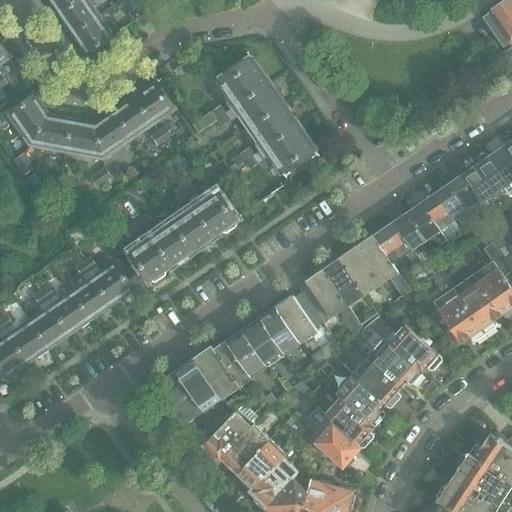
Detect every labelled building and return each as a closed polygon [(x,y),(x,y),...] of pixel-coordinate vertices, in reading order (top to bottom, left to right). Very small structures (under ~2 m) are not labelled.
[(47,0),(51,5),(54,6),(59,15),(80,0),(47,0)] [(89,0),(80,0),(59,15),(61,17),(61,19),(65,25),(67,26),(73,34),(100,16),(89,0)] [(511,0),(508,0),(483,18),(503,47),(511,41),(511,0)] [(140,8),(131,14),(136,21),(144,15),(140,8)] [(108,31),(110,29),(100,16),(73,34),(75,37),(75,39),(78,45),(81,46),(87,55),(112,37),(108,31)] [(0,76),(1,75),(0,73),(0,66),(10,59),(0,44),(0,76)] [(511,47),(503,54),(505,56),(504,57),(506,59),(510,65),(511,63),(511,47)] [(247,53),(249,55),(218,77),(217,75),(216,76),(231,98),(228,103),(232,109),(269,83),(263,75),(263,72),(259,66),(257,65),(248,53),(247,53)] [(269,83),(232,109),(247,130),(284,104),(269,83)] [(135,98),(153,123),(159,119),(161,121),(175,112),(156,84),(135,98)] [(49,116),(47,112),(36,96),(8,116),(18,130),(21,129),(31,144),(49,116)] [(135,98),(115,111),(134,139),(148,130),(146,127),(153,123),(135,98)] [(247,130),(261,151),(298,126),(284,104),(247,130)] [(222,108),(214,114),(217,119),(226,113),(222,108)] [(96,125),(103,157),(118,147),(120,149),(134,139),(115,111),(96,125)] [(226,113),(217,119),(223,128),(232,122),(226,113)] [(50,147),(49,150),(66,153),(73,120),(49,116),(31,144),(50,147)] [(73,120),(66,153),(84,157),(84,154),(103,157),(96,125),(73,120)] [(254,156),(246,161),(251,168),(266,158),(272,158),(286,179),(287,178),(286,176),(316,156),(317,155),(318,157),(319,156),(311,144),(311,141),(307,135),(304,134),(298,126),(261,151),(254,156)] [(159,132),(165,140),(171,136),(166,127),(159,132)] [(159,132),(152,137),(158,145),(165,140),(159,132)] [(511,158),(504,147),(490,156),(509,184),(511,181),(511,158)] [(241,154),(246,161),(254,156),(250,149),(241,154)] [(24,155),(16,161),(21,167),(29,162),(24,155)] [(490,156),(476,166),(501,203),(509,198),(502,188),(509,184),(490,156)] [(29,162),(21,167),(26,174),(34,168),(29,162)] [(476,166),(463,175),(481,203),(487,198),(494,208),(501,203),(476,166)] [(98,174),(104,182),(111,177),(105,169),(98,174)] [(35,174),(29,178),(35,186),(41,182),(35,174)] [(98,174),(91,179),(97,187),(104,182),(98,174)] [(463,175),(449,185),(474,222),(488,213),(481,203),(463,175)] [(449,185),(435,194),(453,222),(460,218),(466,227),(474,222),(449,185)] [(183,191),(189,199),(196,194),(190,186),(183,191)] [(183,191),(177,195),(182,204),(189,199),(183,191)] [(239,226),(235,220),(215,191),(194,206),(214,235),(219,232),(219,233),(220,233),(222,235),(228,237),(239,229),(239,226)] [(453,236),(447,227),(453,222),(435,194),(421,204),(446,241),(453,236)] [(421,204),(407,213),(426,241),(432,237),(439,246),(446,241),(421,204)] [(208,239),(214,235),(194,206),(172,220),(194,252),(209,242),(209,240),(208,239)] [(407,213),(393,223),(418,260),(425,255),(419,246),(426,241),(407,213)] [(141,220),(147,228),(154,223),(148,215),(141,220)] [(141,220),(134,224),(140,233),(147,228),(141,220)] [(172,220),(151,235),(172,264),(177,260),(178,262),(179,262),(194,252),(172,220)] [(380,234),(374,237),(393,264),(404,256),(411,266),(418,260),(393,223),(379,233),(380,234)] [(168,269),(167,268),(172,264),(151,235),(130,249),(140,264),(133,269),(141,280),(146,277),(151,284),(157,285),(168,278),(169,272),(167,269),(168,269)] [(374,237),(357,248),(378,278),(386,272),(404,298),(412,291),(393,264),(374,237)] [(493,244),(511,270),(511,254),(511,253),(501,239),(493,244)] [(493,261),(504,277),(511,271),(511,270),(493,244),(485,250),(493,261)] [(357,248),(340,260),(361,289),(369,284),(373,289),(381,284),(378,278),(357,248)] [(84,263),(90,271),(96,266),(91,258),(84,263)] [(340,260),(324,271),(345,301),(353,295),(357,301),(365,295),(361,289),(340,260)] [(493,261),(474,275),(502,315),(503,314),(505,317),(509,318),(511,315),(511,288),(504,277),(493,261)] [(84,263),(77,268),(83,276),(90,271),(84,263)] [(94,278),(113,305),(122,298),(125,298),(130,294),(131,292),(134,290),(132,287),(141,280),(133,269),(124,275),(115,263),(94,278)] [(364,330),(345,301),(324,271),(307,283),(328,312),(337,306),(357,336),(359,334),(364,330)] [(474,275),(454,289),(485,334),(495,327),(495,324),(493,321),(502,315),(474,275)] [(94,278),(73,292),(92,319),(94,318),(97,317),(102,314),(103,311),(113,305),(94,278)] [(307,283),(299,288),(303,293),(324,324),(332,318),(328,312),(307,283)] [(42,292),(47,300),(54,295),(48,287),(42,292)] [(454,289),(434,303),(462,343),(471,337),(473,340),(476,340),(485,334),(454,289)] [(42,292),(35,297),(40,305),(47,300),(42,292)] [(73,292),(52,307),(71,334),(80,327),(83,327),(88,323),(89,321),(92,319),(73,292)] [(303,293),(295,298),(316,329),(324,324),(303,293)] [(285,297),(276,304),(278,307),(277,308),(298,338),(302,343),(309,338),(318,332),(316,329),(295,298),(294,296),(293,297),(292,298),(290,295),(285,298),(285,297)] [(52,307),(31,321),(50,348),(52,347),(54,346),(60,343),(61,340),(71,334),(52,307)] [(261,319),(260,319),(282,349),(285,354),(293,349),(302,343),(298,338),(277,308),(273,311),(272,311),(269,313),(266,312),(265,312),(261,314),(262,314),(262,315),(261,319)] [(7,316),(0,320),(0,321),(5,329),(12,324),(7,316)] [(245,330),(244,331),(265,360),(269,366),(276,361),(285,354),(282,349),(260,319),(260,320),(259,320),(256,322),(255,323),(253,324),(249,323),(248,323),(245,325),(245,326),(245,330)] [(31,321),(10,336),(29,363),(38,356),(41,356),(46,352),(47,350),(50,348),(31,321)] [(390,343),(389,343),(423,374),(428,368),(430,371),(434,370),(442,361),(442,357),(405,325),(390,343)] [(228,341),(227,342),(248,372),(256,366),(260,372),(269,366),(265,360),(244,331),(236,336),(232,335),(232,334),(228,337),(229,337),(228,341)] [(357,336),(352,340),(360,348),(367,342),(359,334),(357,336)] [(10,336),(0,342),(0,367),(7,378),(10,376),(12,375),(18,372),(19,369),(29,363),(10,336)] [(341,348),(335,339),(327,345),(311,357),(315,362),(318,367),(334,355),(341,348)] [(385,339),(369,358),(402,388),(407,382),(410,385),(413,385),(423,374),(389,343),(390,343),(385,339)] [(202,355),(195,360),(222,399),(252,378),(248,372),(227,342),(215,350),(213,347),(212,348),(212,349),(202,355)] [(369,358),(353,375),(390,408),(392,408),(401,398),(401,395),(398,393),(402,388),(369,358)] [(195,360),(177,372),(204,411),(222,399),(195,360)] [(315,362),(304,369),(308,374),(318,367),(315,362)] [(177,372),(159,385),(186,424),(204,411),(177,372)] [(353,375),(337,394),(341,397),(375,427),(385,416),(385,413),(382,410),(386,405),(389,408),(390,408),(353,375)] [(287,381),(282,384),(287,392),(292,388),(287,381)] [(301,382),(295,387),(306,397),(311,391),(301,382)] [(272,394),(265,398),(270,406),(277,401),(272,394)] [(341,397),(325,415),(361,447),(362,448),(365,448),(374,438),(374,435),(371,432),(375,427),(341,397)] [(232,398),(225,404),(233,414),(236,412),(240,407),(232,398)] [(233,414),(201,447),(201,450),(209,458),(212,458),(213,456),(219,461),(252,427),(255,424),(259,419),(243,404),(240,407),(236,412),(233,414)] [(308,418),(324,433),(316,443),(344,467),(346,465),(350,466),(356,460),(355,455),(361,447),(325,415),(318,408),(308,418)] [(252,427),(219,461),(228,470),(231,470),(232,468),(238,474),(271,439),(255,424),(252,427)] [(511,437),(508,442),(507,440),(505,438),(504,437),(502,435),(501,434),(499,434),(497,434),(496,434),(494,436),(491,434),(490,432),(489,433),(490,434),(481,448),(479,447),(473,456),(511,482),(511,437)] [(238,474),(243,479),(242,480),(242,483),(251,492),(284,457),(283,457),(286,454),(271,439),(238,474)] [(459,462),(460,467),(453,477),(499,508),(511,488),(511,482),(473,456),(469,453),(469,454),(464,455),(459,462)] [(255,498),(254,501),(262,509),(265,509),(267,507),(293,479),(297,475),(298,472),(284,457),(251,492),(256,497),(255,498)] [(438,499),(438,500),(442,503),(455,511),(496,511),(499,508),(453,477),(447,486),(443,487),(437,495),(438,499)] [(267,507),(272,511),(271,511),(296,511),(303,505),(305,505),(308,493),(293,479),(267,507)] [(305,505),(329,511),(346,511),(346,510),(352,511),(357,495),(334,488),(335,484),(320,479),(319,484),(313,482),(308,493),(305,505)] [(455,511),(442,503),(436,511),(455,511)]
